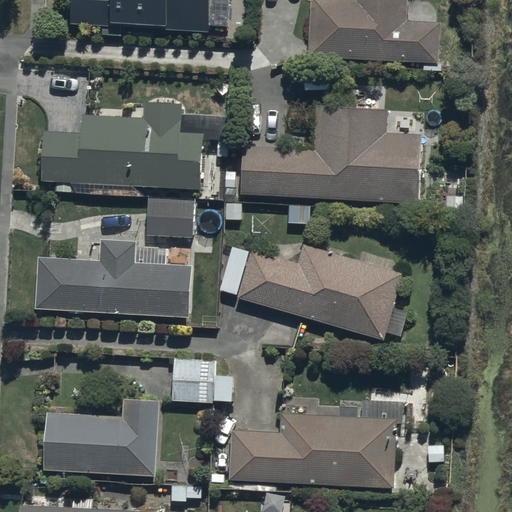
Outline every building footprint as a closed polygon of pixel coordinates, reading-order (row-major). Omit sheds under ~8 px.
[(120,32),(121,22),(208,27),(209,0),(72,0),(71,20),(102,21),(101,31),(120,32)] [(309,0),(307,53),(440,59),(442,17),(407,15),(407,0),(309,0)] [(42,175),(102,179),(101,190),(120,192),(121,180),(201,185),(205,127),(181,126),(183,98),(144,95),(143,112),(81,108),(80,127),(44,125),(41,175),(42,175)] [(242,140),(239,188),(419,197),(422,131),(387,129),(388,103),(315,99),(313,144),(242,140)] [(196,193),(147,193),(146,233),(195,233),(196,193)] [(309,202),(288,201),(288,219),(296,219),(293,225),(296,232),(303,233),(308,227),(306,220),(309,220),(309,202)] [(38,249),(34,302),(189,311),(192,259),(167,257),(168,243),(136,241),(137,235),(101,233),(100,253),(38,249)] [(252,244),(237,292),(383,336),(385,329),(399,333),(407,308),(394,303),(405,264),(362,252),(361,256),(304,238),(298,257),(252,244)] [(213,395),(215,370),(215,354),(174,353),(173,396),(213,397),(213,395)] [(215,370),(213,395),(233,396),(233,370),(215,370)] [(46,405),(43,464),(155,470),(159,394),(123,393),(122,409),(46,405)] [(363,395),(362,411),(357,411),(358,400),(338,399),(338,409),(282,406),(281,426),(232,424),(229,474),(394,482),(397,419),(406,419),(407,397),(363,395)] [(201,481),(171,481),(171,498),(186,498),(186,494),(201,494),(201,481)] [(74,506),(19,503),(18,511),(164,511),(165,511),(92,507),(92,500),(74,499),(74,506)]
